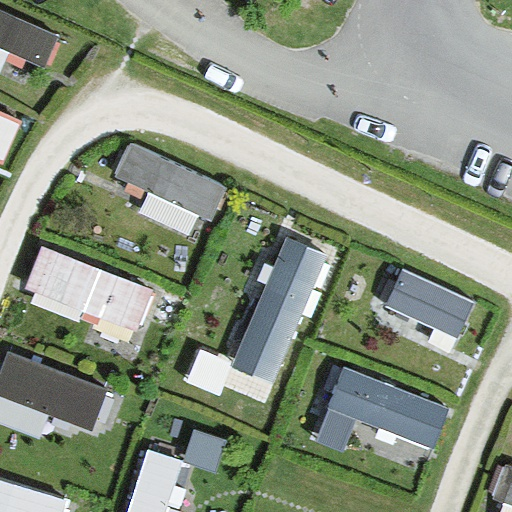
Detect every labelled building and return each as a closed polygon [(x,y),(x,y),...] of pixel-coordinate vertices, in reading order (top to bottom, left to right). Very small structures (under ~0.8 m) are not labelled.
[(77,40),(0,4),(0,50),(60,77),(77,40)] [(24,126),(0,115),(0,161),(7,164),(24,126)] [(230,196),(126,149),(106,186),(212,233),(230,196)] [(330,249),(289,227),(237,356),(277,377),(330,249)] [(152,292),(49,246),(29,283),(135,330),(152,292)] [(489,317),(386,271),(366,308),(472,355),(489,317)] [(116,395),(8,352),(0,371),(0,396),(101,434),(116,395)] [(450,413),(347,367),(327,404),(432,451),(450,413)] [(120,511),(169,511),(184,452),(143,438),(120,511)] [(511,466),(495,498),(511,506),(511,466)] [(74,511),(77,507),(0,482),(0,511),(74,511)]
